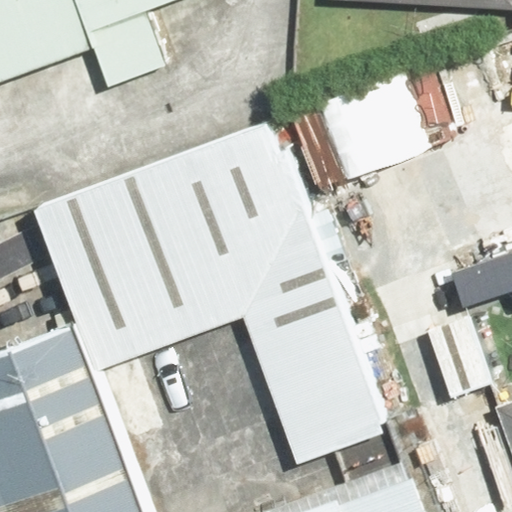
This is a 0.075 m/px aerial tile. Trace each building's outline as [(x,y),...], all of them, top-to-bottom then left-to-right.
[(212,0),(0,0),(0,80),(215,6),(212,0)] [(511,0),(371,0),(511,8),(511,0)] [(268,120),(24,204),(84,377),(236,325),(284,462),(375,431),(268,120)] [(473,295),(385,326),(414,408),(502,377),(473,295)] [(117,511),(58,340),(0,359),(0,511),(117,511)] [(511,397),(491,405),(511,462),(511,397)] [(409,511),(401,486),(326,511),(409,511)]
